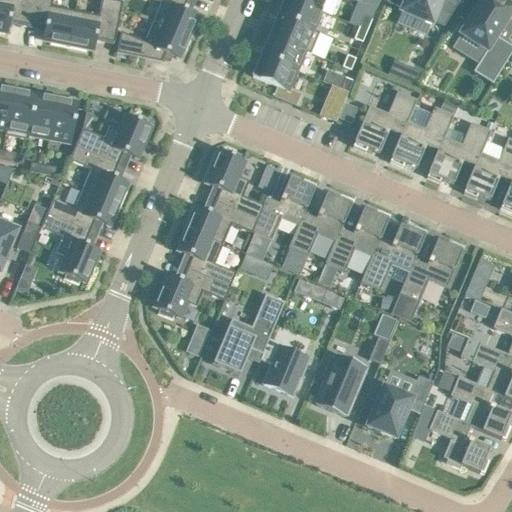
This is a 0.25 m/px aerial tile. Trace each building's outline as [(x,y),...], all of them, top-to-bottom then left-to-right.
[(27,26),(31,0),(11,0),(0,0),(0,31),(8,33),(9,23),(27,26)] [(68,45),(74,13),(51,8),(52,0),(31,0),(27,26),(44,30),(42,40),(68,45)] [(74,13),(68,45),(94,50),(96,40),(114,44),(122,3),(105,0),(101,0),(98,17),(74,13)] [(187,0),(150,0),(160,4),(152,23),(186,38),(196,15),(183,10),(187,0)] [(312,32),(320,12),(291,0),(284,0),(277,18),(312,32)] [(325,0),(291,0),(320,12),(325,0)] [(432,22),(443,27),(459,2),(458,1),(456,4),(447,0),(386,0),(385,3),(401,9),(400,12),(431,25),(432,22)] [(511,10),(511,8),(498,0),(481,0),(459,34),(485,51),(472,72),(491,84),(511,51),(511,47),(495,37),(511,10)] [(363,17),(359,28),(367,32),(372,20),(363,17)] [(319,35),(312,32),(277,18),(269,37),(304,52),(310,55),(319,35)] [(186,38),(152,23),(144,43),(120,33),(116,54),(161,63),(164,54),(177,60),(186,38)] [(367,32),(359,28),(354,40),(362,43),(367,32)] [(295,72),(304,52),(269,37),(261,57),(295,72)] [(355,60),(347,56),(342,68),(350,72),(355,60)] [(295,72),(261,57),(252,78),(287,93),(295,72)] [(409,66),(402,83),(413,87),(422,72),(409,66)] [(345,78),(340,91),(347,94),(352,82),(345,78)] [(332,87),(320,116),(335,123),(342,105),(347,94),(340,91),(332,87)] [(5,137),(14,90),(3,88),(2,91),(0,90),(0,128),(6,130),(4,137),(5,137)] [(14,90),(5,137),(27,141),(28,134),(35,97),(25,95),(25,92),(14,90)] [(389,131),(400,136),(402,136),(407,123),(416,101),(397,93),(387,115),(369,108),(353,144),(354,145),(352,148),(365,154),(367,150),(379,155),(389,131)] [(28,134),(49,138),(57,98),(46,96),(45,99),(35,97),(28,134)] [(57,98),(49,138),(71,143),(78,106),(67,104),(68,101),(57,98)] [(439,152),(445,139),(454,117),(434,109),(425,131),(407,123),(402,136),(400,136),(390,160),(391,160),(389,164),(402,169),(403,166),(416,171),(426,146),(437,151),(439,152)] [(118,166),(122,155),(135,160),(149,127),(145,125),(147,121),(132,115),(131,119),(127,117),(119,137),(107,132),(102,143),(85,136),(80,134),(74,148),(118,166)] [(84,117),(80,134),(85,136),(92,120),(84,117)] [(439,152),(437,151),(427,176),(426,179),(439,185),(440,181),(452,186),(463,162),(474,167),(476,167),(481,155),(491,133),(471,124),(462,146),(445,139),(439,152)] [(500,177),(511,182),(511,141),(508,140),(498,162),(481,155),(476,167),(474,167),(464,191),(463,195),(476,200),(477,197),(489,202),(500,177)] [(82,191),(116,205),(125,183),(113,178),(118,166),(74,148),(68,162),(90,171),(82,191)] [(262,206),(242,198),(247,186),(235,181),(243,162),(239,160),(241,156),(226,150),(224,154),(221,153),(207,186),(220,191),(215,203),(258,221),(264,207),(262,206)] [(14,155),(2,153),(0,161),(12,164),(14,155)] [(41,176),(43,167),(31,164),(29,173),(41,176)] [(55,169),(43,167),(41,176),(54,178),(55,169)] [(278,204),(265,199),(262,206),(264,207),(258,221),(252,234),(253,235),(268,241),(271,242),(280,220),(297,227),(302,214),(304,215),(314,191),(315,187),(302,181),(301,185),(289,180),(278,204)] [(511,182),(501,206),(501,207),(500,210),(511,215),(511,182)] [(46,216),(89,234),(94,222),(107,227),(116,205),(82,191),(74,211),(52,202),(46,216)] [(326,196),(315,220),(304,215),(302,214),(297,227),(288,249),(308,257),(317,235),(334,242),(339,230),(341,231),(351,206),(352,202),(339,197),(338,201),(326,196)] [(252,234),(258,221),(215,203),(210,214),(197,209),(188,231),(222,246),(230,226),(252,235),(252,234)] [(337,270),(344,273),(354,251),(371,258),(378,240),(380,241),(388,222),(387,222),(389,218),(376,212),(375,216),(362,211),(352,235),(341,231),(339,230),(334,242),(325,265),(337,270)] [(78,286),(79,282),(83,284),(97,251),(84,245),(89,234),(46,216),(40,230),(62,239),(57,250),(69,255),(61,275),(65,276),(63,280),(78,286)] [(40,230),(26,224),(16,249),(29,255),(40,230)] [(0,268),(15,232),(0,225),(0,268)] [(380,292),(391,266),(408,273),(413,261),(415,262),(425,237),(424,237),(426,233),(413,228),(412,232),(399,226),(391,245),(380,241),(378,240),(371,258),(360,284),(380,292)] [(214,265),(222,246),(188,231),(178,253),(191,259),(186,270),(230,288),(235,274),(214,265)] [(253,235),(244,256),(256,261),(259,262),(268,241),(253,235)] [(446,289),(462,253),(461,252),(463,249),(450,243),(448,247),(436,242),(426,266),(415,262),(413,261),(408,273),(398,296),(399,296),(390,316),(410,324),(427,282),(446,289)] [(243,256),(237,270),(250,276),(256,261),(244,256),(243,256)] [(31,283),(36,271),(26,267),(22,279),(31,283)] [(173,318),(177,319),(185,300),(197,305),(202,293),(224,302),(230,288),(186,270),(181,282),(169,277),(155,310),(159,311),(157,315),(172,322),(173,318)] [(232,319),(213,363),(240,375),(251,349),(262,354),(267,344),(285,302),(265,294),(252,327),(232,319)] [(490,308),(474,301),(469,313),(484,319),(490,308)] [(511,314),(501,310),(493,330),(511,337),(511,343),(507,355),(507,356),(511,358),(511,314)] [(197,327),(186,353),(197,358),(208,332),(197,327)] [(379,366),(389,343),(378,339),(368,361),(379,366)] [(460,359),(493,372),(486,389),(485,391),(495,394),(495,395),(511,402),(511,373),(508,371),(511,360),(511,358),(507,356),(507,355),(467,339),(460,359)] [(271,364),(263,384),(291,396),(301,371),(303,372),(309,358),(279,345),(278,349),(267,344),(262,354),(260,359),(271,364)] [(326,378),(315,406),(344,418),(365,368),(336,356),(334,361),(330,359),(323,377),(326,378)] [(443,374),(438,388),(451,394),(457,380),(443,374)] [(471,406),(464,424),(470,427),(469,428),(499,440),(500,440),(505,442),(510,429),(506,427),(511,415),(490,406),(495,395),(495,394),(485,391),(486,389),(457,378),(457,380),(451,394),(449,397),(471,406)] [(384,388),(367,428),(395,440),(408,411),(420,416),(433,385),(419,379),(410,399),(384,388)] [(450,440),(442,460),(484,476),(489,463),(485,461),(490,449),(465,439),(469,428),(470,427),(464,424),(459,421),(436,412),(429,431),(450,440)]
